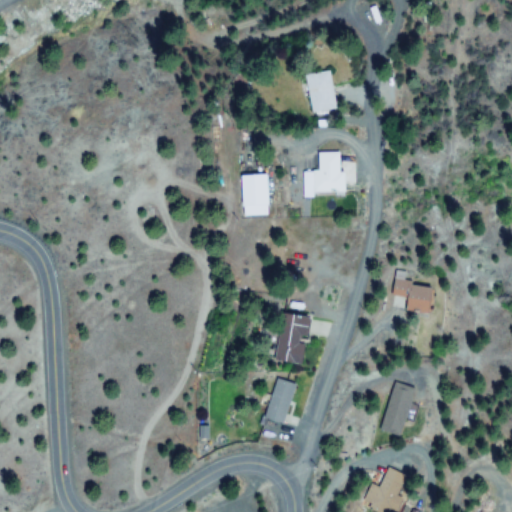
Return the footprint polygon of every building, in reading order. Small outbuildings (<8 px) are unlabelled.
[(307,98),(314,112),(330,105),(323,91),(307,98)] [(336,152),(308,152),(308,193),(336,193),(336,152)] [(424,285),(398,282),(399,273),(388,271),(384,297),(398,299),(397,311),(421,314),(424,285)] [(267,362),(294,365),(297,345),(289,344),(290,338),(298,339),(301,318),(273,314),(267,362)] [(276,428),(290,385),(270,379),(257,422),(276,428)] [(395,436),(407,388),(387,383),(374,431),(395,436)] [(373,487),(364,483),(355,504),(374,511),(389,511),(395,498),(392,497),(401,476),(382,467),(373,487)]
